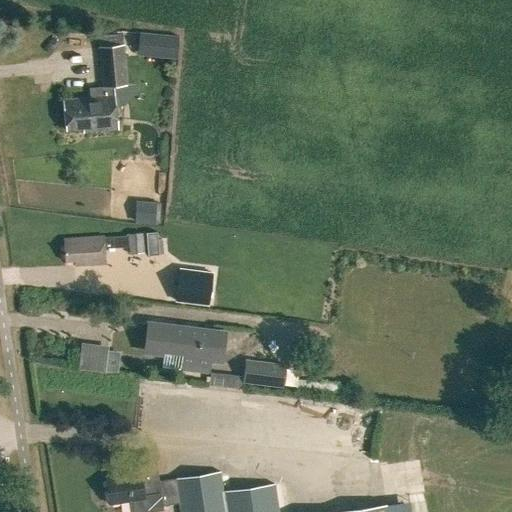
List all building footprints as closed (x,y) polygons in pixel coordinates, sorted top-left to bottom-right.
[(138,33),(137,47),(177,51),(178,37),(138,33)] [(82,128),(83,132),(116,129),(112,86),(127,85),(123,44),(97,46),(100,87),(89,88),(90,97),(62,100),(65,130),(82,128)] [(135,201),(133,222),(152,224),(154,203),(135,201)] [(145,233),(147,255),(157,254),(155,232),(145,233)] [(126,233),(128,254),(143,252),(142,233),(126,233)] [(74,260),(74,265),(104,263),(103,248),(127,246),(125,235),(103,236),(102,235),(62,237),(64,260),(74,260)] [(180,269),(175,301),(207,305),(211,273),(180,269)] [(163,352),(161,367),(208,373),(210,358),(221,359),(224,333),(147,324),(144,350),(163,352)] [(210,386),(243,390),(244,384),(285,388),(288,365),(247,360),(245,377),(211,373),(210,386)] [(291,362),(290,380),(303,381),(304,363),(291,362)] [(304,376),(304,386),(347,387),(347,378),(304,376)] [(323,417),(371,418),(371,406),(323,405),(323,417)] [(129,501),(131,511),(141,511),(161,509),(161,506),(178,503),(179,511),(288,511),(288,508),(289,508),(287,495),(275,497),(273,483),(222,491),(220,471),(141,483),(139,470),(104,476),(109,504),(129,501)] [(387,511),(386,503),(337,510),(337,511),(387,511)]
